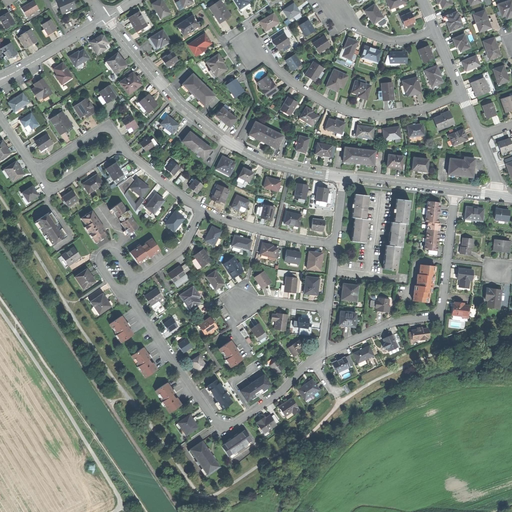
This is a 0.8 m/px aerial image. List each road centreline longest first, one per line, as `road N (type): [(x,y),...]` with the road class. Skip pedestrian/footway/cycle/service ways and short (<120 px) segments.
road 1 (residential): [(343,176),(300,171),(231,144),(176,100),(106,18)]
road 2 (residential): [(325,351),(235,423),(221,425),(130,288)]
road 3 (residential): [(455,189),(439,312),(392,321),(325,351)]
road 4 (track): [(113,511),(121,500),(0,306)]
road 5 (residential): [(461,93),(415,111),(356,113),(313,95),(249,48)]
road 6 (residential): [(335,243),(201,208)]
road 7 (residential): [(0,78),(106,18)]
